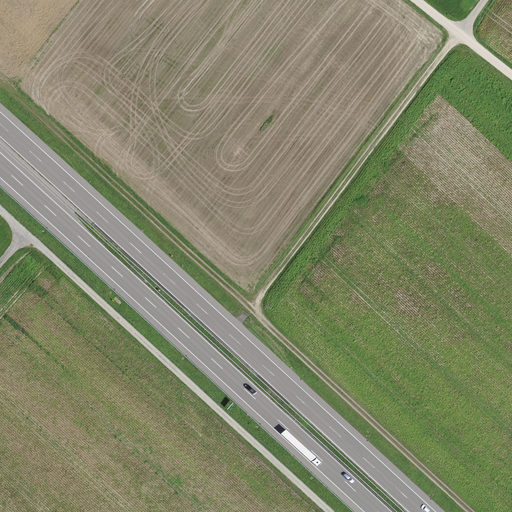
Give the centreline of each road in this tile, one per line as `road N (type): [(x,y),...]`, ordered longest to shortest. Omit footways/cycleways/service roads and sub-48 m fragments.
road 1 (track): [(469,511),(253,307),(382,124),(484,0)]
road 2 (motorway): [(423,511),(0,123)]
road 3 (motorway): [(0,164),(378,511)]
road 4 (track): [(331,511),(0,209)]
